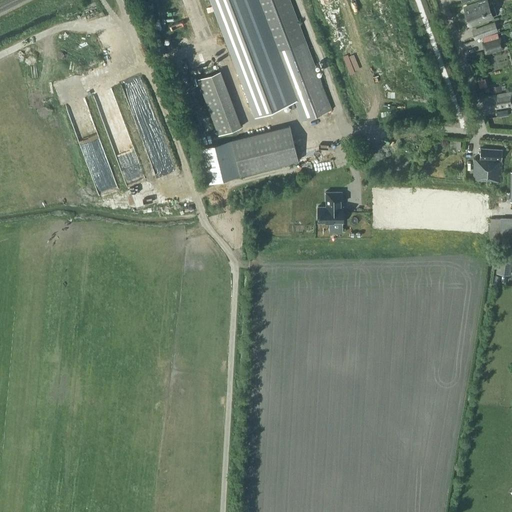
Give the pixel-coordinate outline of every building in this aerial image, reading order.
[(212,0),(253,105),(263,102),(266,112),(290,102),(293,108),(296,107),(302,121),(332,109),(289,0),(212,0)] [(485,0),(464,8),(470,24),(493,16),(492,15),(496,14),(492,2),(488,4),(486,0),(485,0)] [(472,30),(475,39),(497,31),(494,22),(472,30)] [(483,43),(486,53),(503,48),(500,37),(483,43)] [(238,127),(220,69),(196,77),(215,134),(238,127)] [(478,87),(485,85),(483,77),(476,79),(478,87)] [(495,94),(498,108),(511,106),(511,96),(511,92),(495,94)] [(232,139),(240,174),(299,160),(290,125),(232,139)] [(199,147),(207,182),(239,175),(231,139),(199,147)] [(473,179),(497,181),(497,183),(500,183),(500,182),(502,149),(480,148),(480,159),(474,158),(473,179)] [(421,168),(420,175),(428,177),(430,169),(421,168)] [(317,206),(318,223),(344,222),(344,205),(343,205),(342,190),(325,191),(326,205),(317,206)] [(511,217),(500,217),(500,218),(490,218),(490,240),(500,240),(511,239),(511,217)] [(511,263),(511,254),(499,253),(496,253),(494,268),(497,268),(497,273),(511,275),(511,263)]
